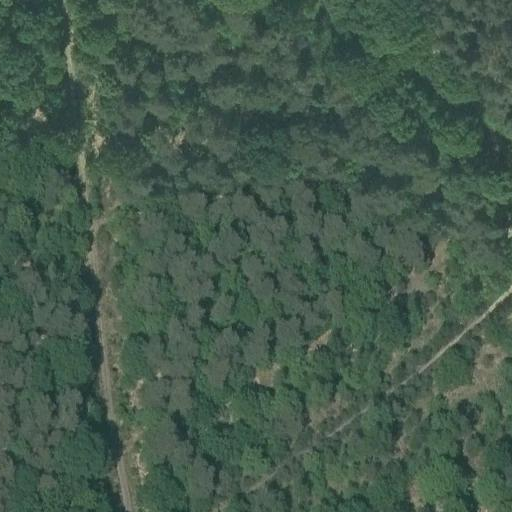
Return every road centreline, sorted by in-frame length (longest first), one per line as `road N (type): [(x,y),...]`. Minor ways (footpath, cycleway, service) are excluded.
road 1 (track): [(216,511),(392,398),(511,301)]
road 2 (track): [(99,261),(71,0)]
road 3 (track): [(130,511),(99,261)]
road 4 (track): [(331,0),(511,160)]
